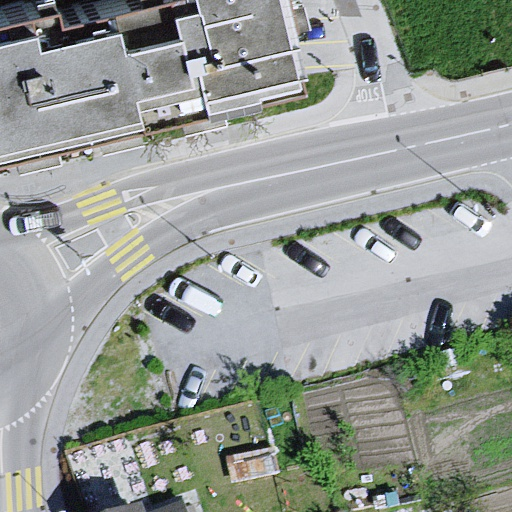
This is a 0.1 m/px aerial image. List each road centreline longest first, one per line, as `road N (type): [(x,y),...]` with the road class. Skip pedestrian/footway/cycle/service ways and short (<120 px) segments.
road 1 (primary): [(278,175),(153,189),(0,238)]
road 2 (primary): [(44,332),(109,268),(169,225),(278,175)]
road 3 (residential): [(354,0),(398,148)]
road 4 (tertiary): [(25,511),(32,365)]
road 5 (primary): [(398,148),(278,175)]
